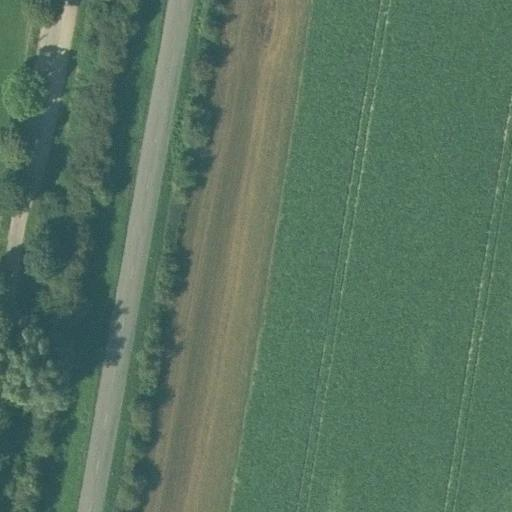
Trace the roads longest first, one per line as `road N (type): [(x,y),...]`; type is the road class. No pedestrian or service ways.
road 1 (tertiary): [(178,0),(91,511)]
road 2 (unclassified): [(0,383),(67,0)]
